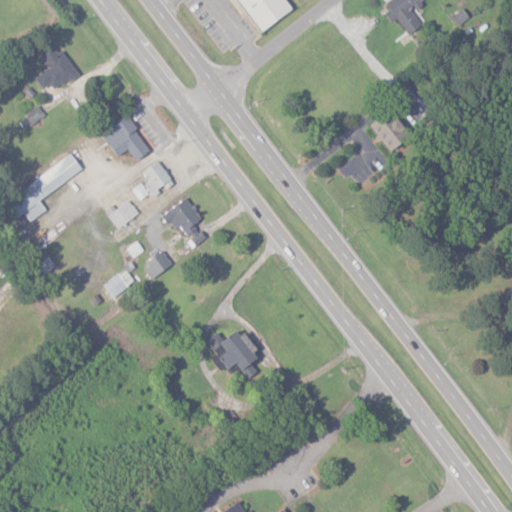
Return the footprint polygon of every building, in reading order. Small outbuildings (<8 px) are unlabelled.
[(282,0),(232,0),(257,34),(290,11),(282,0)] [(395,20),(408,35),(424,21),(414,9),(425,0),(390,0),(379,9),(391,23),(395,20)] [(41,90),(49,85),(52,91),(77,75),(61,50),(56,53),(50,44),(37,53),(47,69),(33,78),(41,90)] [(30,126),(44,115),(37,106),(22,117),(30,126)] [(408,136),(386,111),(368,128),(390,152),(408,136)] [(149,151),(125,116),(98,134),(115,157),(126,150),(134,161),(149,151)] [(37,200),(81,171),(71,157),(0,204),(0,205),(11,221),(23,214),(29,223),(45,212),(37,200)] [(171,183),(157,161),(141,172),(147,182),(143,185),(150,197),(171,183)] [(137,201),(147,195),(141,183),(130,189),(137,201)] [(199,220),(185,199),(161,215),(172,231),(178,226),(187,238),(193,247),(203,240),(192,224),(199,220)] [(136,216),(129,202),(107,214),(115,228),(136,216)] [(170,264),(160,253),(140,269),(150,280),(170,264)] [(103,286),(111,298),(133,282),(125,270),(103,286)] [(245,381),(255,373),(248,364),(254,360),(233,332),(221,342),(215,334),(205,341),(212,351),(218,346),(224,354),(216,359),(225,371),(233,365),(245,381)] [(244,511),(237,501),(219,511),(244,511)]
